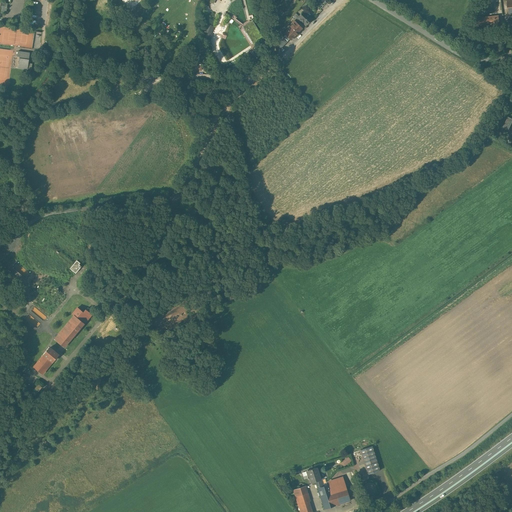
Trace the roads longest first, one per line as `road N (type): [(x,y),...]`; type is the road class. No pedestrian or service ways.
road 1 (unclassified): [(511,413),(373,511)]
road 2 (unclassified): [(371,0),(451,50),(511,60)]
road 3 (trunk): [(511,434),(402,511)]
road 4 (residential): [(339,0),(244,86)]
